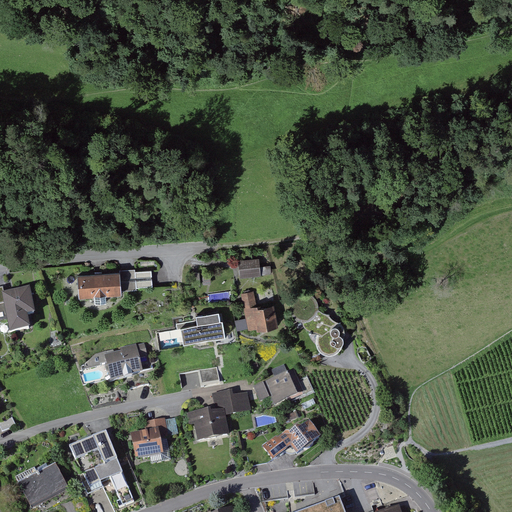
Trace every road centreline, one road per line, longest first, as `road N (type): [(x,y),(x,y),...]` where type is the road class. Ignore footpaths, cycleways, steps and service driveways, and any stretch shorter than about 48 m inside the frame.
road 1 (residential): [(0,265),(313,236)]
road 2 (residential): [(431,511),(397,481),(323,472),(244,482),(154,511)]
road 3 (residential): [(0,446),(31,431),(211,393)]
road 4 (track): [(407,441),(435,383),(511,329)]
